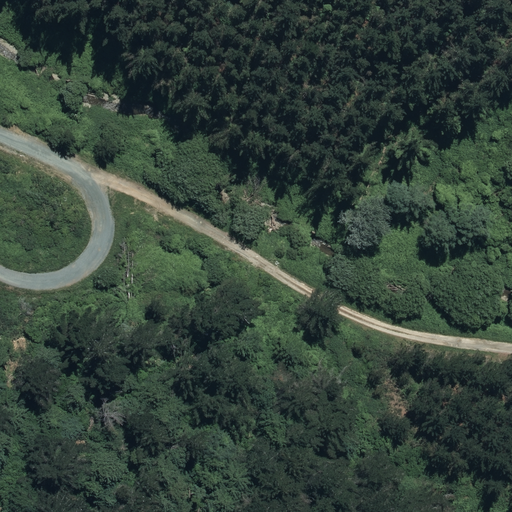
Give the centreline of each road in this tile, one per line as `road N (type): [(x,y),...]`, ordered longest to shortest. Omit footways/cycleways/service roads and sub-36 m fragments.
road 1 (track): [(75,167),(172,211),(355,316),(414,335),(511,348)]
road 2 (track): [(511,485),(402,410),(368,341),(369,321)]
